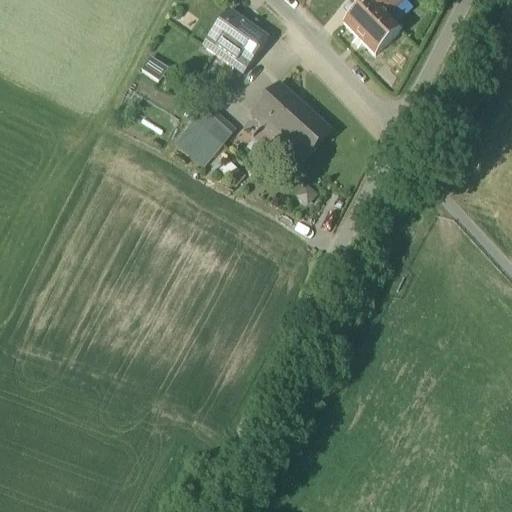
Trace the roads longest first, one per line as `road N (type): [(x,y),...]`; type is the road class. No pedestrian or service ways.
road 1 (unclassified): [(191,511),(396,126)]
road 2 (unclassified): [(396,126),(455,211),(511,273)]
road 3 (unclassified): [(396,126),(282,0)]
road 4 (unclassified): [(460,0),(396,126)]
